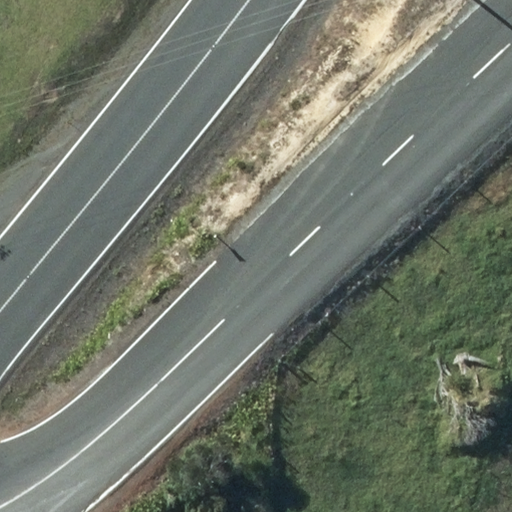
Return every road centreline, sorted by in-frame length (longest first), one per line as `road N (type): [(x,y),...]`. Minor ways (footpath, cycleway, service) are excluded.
road 1 (tertiary): [(511,44),(51,478),(0,507)]
road 2 (secondary): [(0,319),(249,0)]
